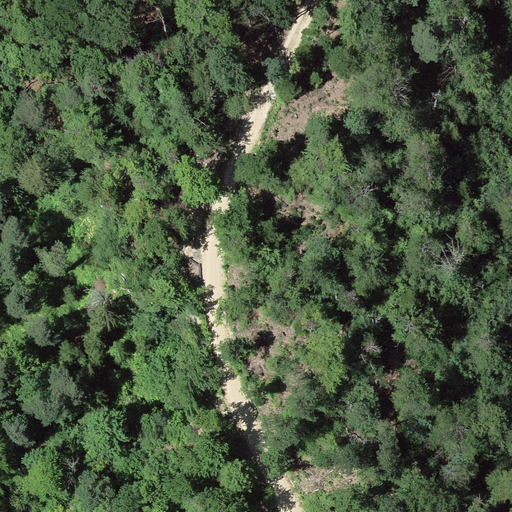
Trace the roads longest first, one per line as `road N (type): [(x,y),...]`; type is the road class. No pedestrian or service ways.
road 1 (track): [(311,0),(243,136),(208,295),(224,395),(294,511)]
road 2 (track): [(430,0),(388,173),(395,409),(436,511)]
